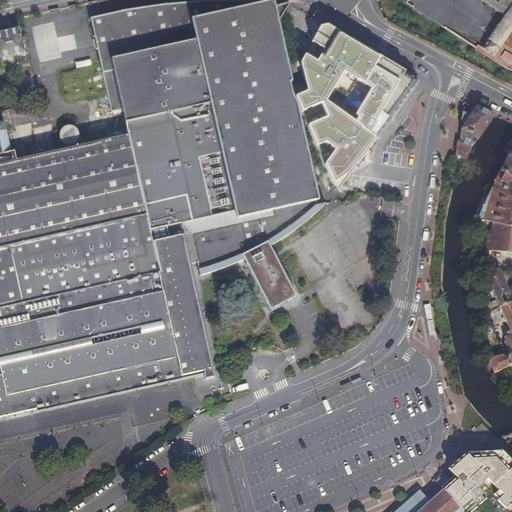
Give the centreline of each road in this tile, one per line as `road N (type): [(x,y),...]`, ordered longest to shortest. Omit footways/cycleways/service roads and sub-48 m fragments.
road 1 (unclassified): [(203,434),(340,374),(389,337),(404,305),(429,130),(449,66)]
road 2 (unknown): [(166,402),(153,395),(0,427)]
road 3 (unknown): [(22,511),(136,430)]
road 4 (unknown): [(0,462),(136,430)]
road 5 (unclassified): [(203,434),(88,511)]
